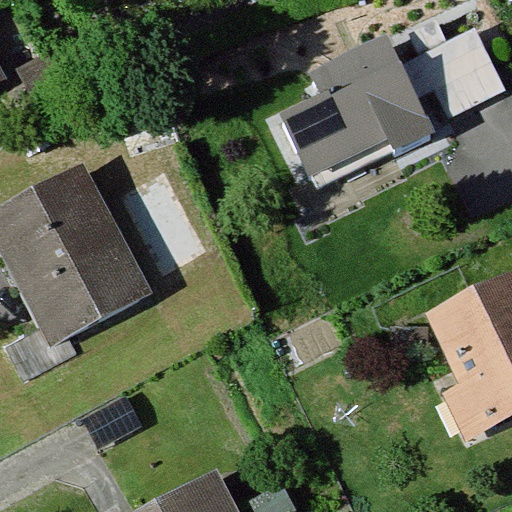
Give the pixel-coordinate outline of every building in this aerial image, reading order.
[(328,95),(288,115),(316,173),(394,136),(401,151),(441,131),(425,97),(440,90),(455,121),(511,93),(511,86),(481,23),(410,57),(398,32),(317,71),(328,95)] [(0,54),(0,88),(14,81),(0,54)] [(87,158),(0,204),(0,250),(50,345),(155,293),(87,158)] [(511,275),(433,312),(466,384),(445,393),(467,441),(511,420),(511,275)] [(248,511),(226,469),(143,511),(248,511)]
